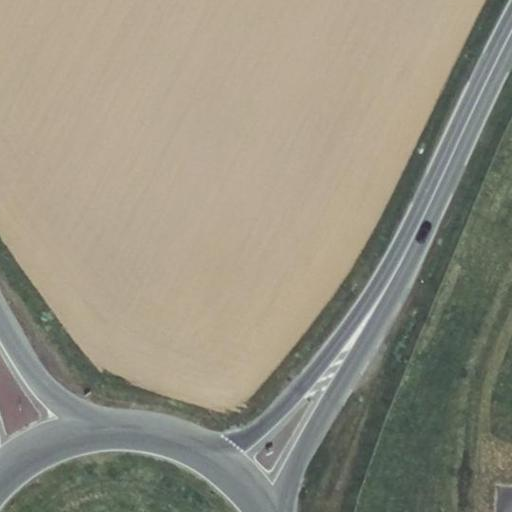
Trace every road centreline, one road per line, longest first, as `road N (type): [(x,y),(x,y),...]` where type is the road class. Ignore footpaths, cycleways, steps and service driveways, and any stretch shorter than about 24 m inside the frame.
road 1 (secondary): [(398,268),(269,422),(241,441),(194,447)]
road 2 (secondary): [(282,511),(292,472),(398,268)]
road 3 (secondary): [(511,31),(398,268)]
road 4 (secondary): [(115,430),(47,392),(0,320)]
road 5 (secondary): [(115,430),(53,443),(0,479)]
